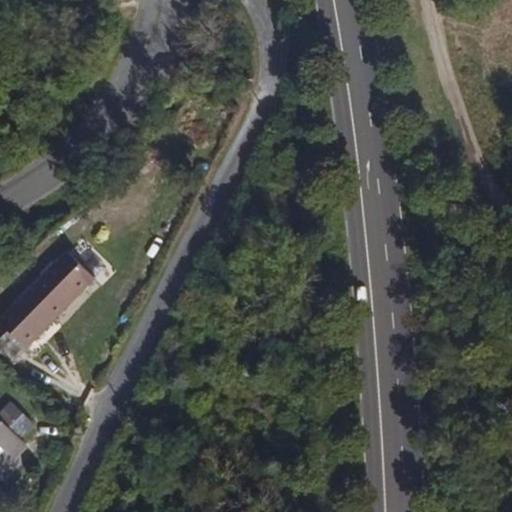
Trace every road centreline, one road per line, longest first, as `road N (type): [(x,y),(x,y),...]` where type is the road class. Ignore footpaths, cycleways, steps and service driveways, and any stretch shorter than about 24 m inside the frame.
road 1 (residential): [(250,0),(263,11),(278,72),(65,511)]
road 2 (primary): [(393,511),(372,245),(340,0)]
road 3 (unclassified): [(0,202),(53,177),(98,134),(155,0)]
road 4 (unclassified): [(430,0),(453,102),(477,165),(511,216)]
